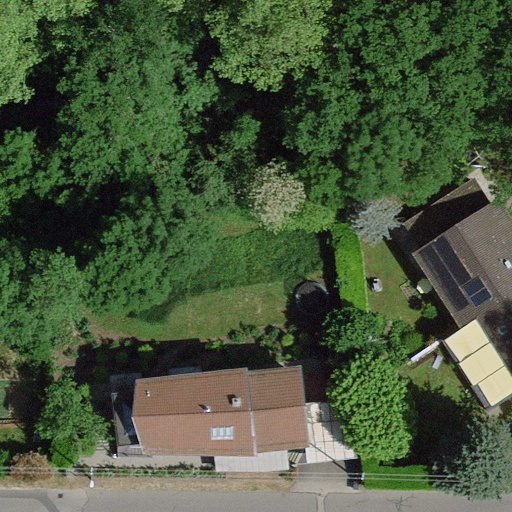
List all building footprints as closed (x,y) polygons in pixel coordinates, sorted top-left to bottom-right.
[(411,232),(429,260),(474,230),(455,203),(411,232)] [(429,260),(425,262),(469,328),(511,392),(511,234),(499,214),(474,230),(429,260)] [(511,401),(511,392),(469,328),(446,344),(492,414),(511,401)] [(221,387),(150,394),(154,449),(232,449),(267,449),(307,444),(300,379),(221,387)] [(120,449),(154,449),(150,394),(114,397),(120,449)] [(268,471),(267,449),(232,449),(232,470),(268,471)]
